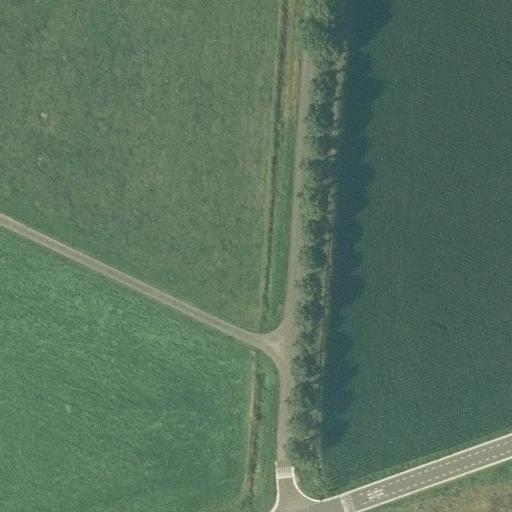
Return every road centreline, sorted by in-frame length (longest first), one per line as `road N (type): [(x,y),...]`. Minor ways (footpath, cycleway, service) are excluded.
road 1 (unclassified): [(293,511),(285,469),(312,0)]
road 2 (unclassified): [(511,445),(325,511)]
